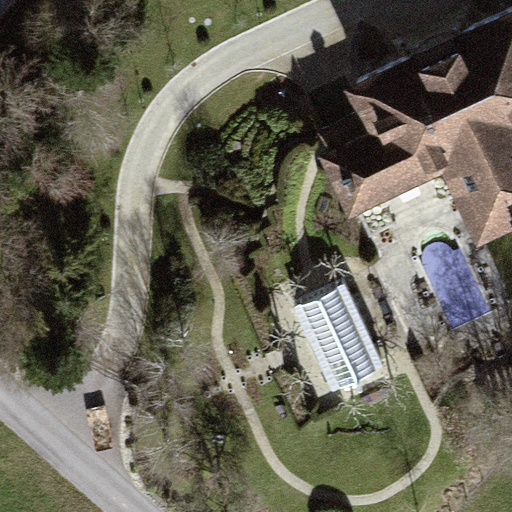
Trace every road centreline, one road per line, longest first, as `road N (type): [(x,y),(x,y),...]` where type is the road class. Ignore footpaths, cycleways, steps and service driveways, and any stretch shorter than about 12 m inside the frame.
road 1 (track): [(77,463),(135,327),(149,155),(242,66),(380,0)]
road 2 (unclassified): [(141,511),(0,394)]
